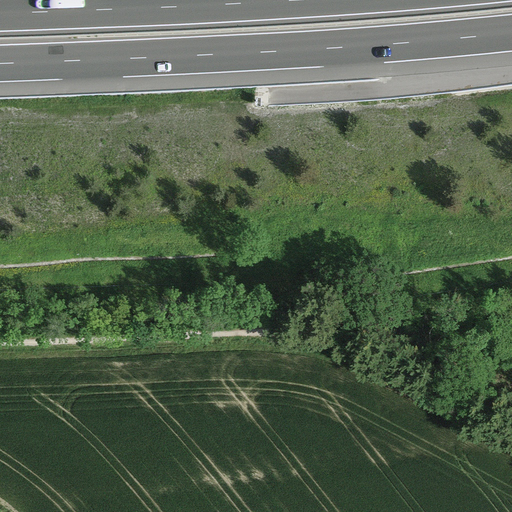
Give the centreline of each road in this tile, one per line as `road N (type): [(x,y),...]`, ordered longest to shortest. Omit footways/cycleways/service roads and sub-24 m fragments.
road 1 (motorway): [(0,65),(511,34)]
road 2 (motorway): [(264,0),(0,11)]
